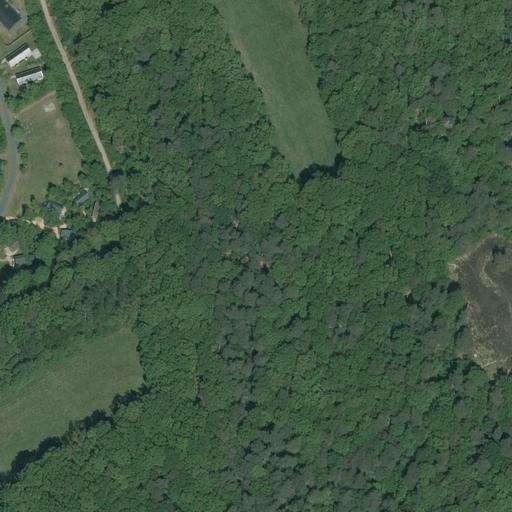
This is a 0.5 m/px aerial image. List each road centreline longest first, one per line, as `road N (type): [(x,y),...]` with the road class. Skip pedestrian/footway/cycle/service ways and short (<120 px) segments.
road 1 (track): [(131,248),(43,0)]
road 2 (track): [(0,324),(131,248)]
